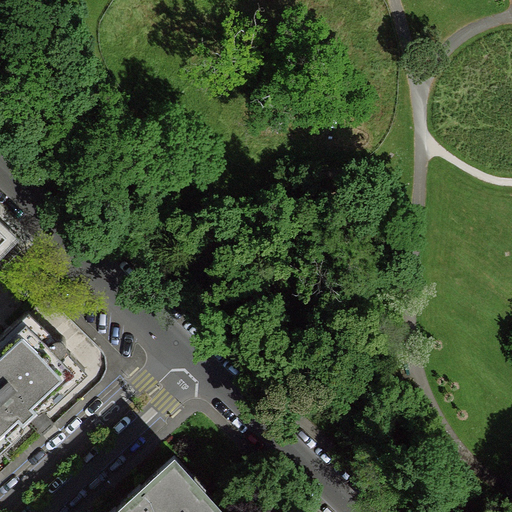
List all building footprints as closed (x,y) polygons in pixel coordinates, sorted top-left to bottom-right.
[(0,251),(17,233),(0,217),(0,251)] [(42,302),(31,311),(86,367),(0,446),(13,461),(101,380),(106,372),(108,363),(106,355),(102,348),(54,302),(50,300),(47,300),(42,302)] [(0,336),(0,446),(86,367),(31,311),(29,310),(5,332),(0,336)] [(0,472),(13,461),(0,446),(0,472)] [(176,456),(114,511),(216,511),(222,507),(176,456)]
